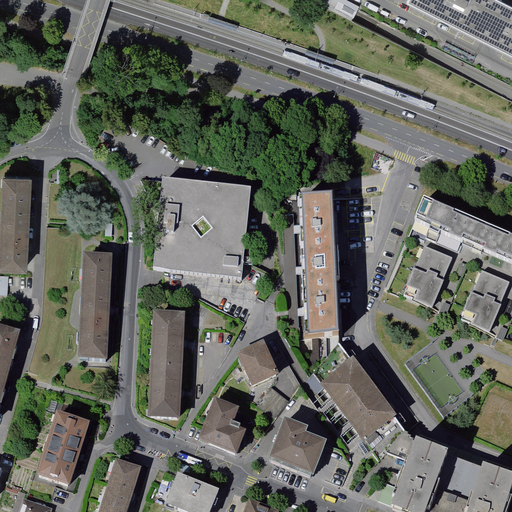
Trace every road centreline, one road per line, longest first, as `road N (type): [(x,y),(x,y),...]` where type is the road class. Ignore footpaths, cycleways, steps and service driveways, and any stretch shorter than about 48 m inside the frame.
road 1 (residential): [(57,146),(108,171),(132,211),(127,429),(326,511)]
road 2 (primary): [(11,0),(511,175)]
road 3 (primary): [(511,151),(83,0)]
road 4 (residential): [(99,0),(57,146)]
road 5 (residential): [(511,72),(377,2)]
